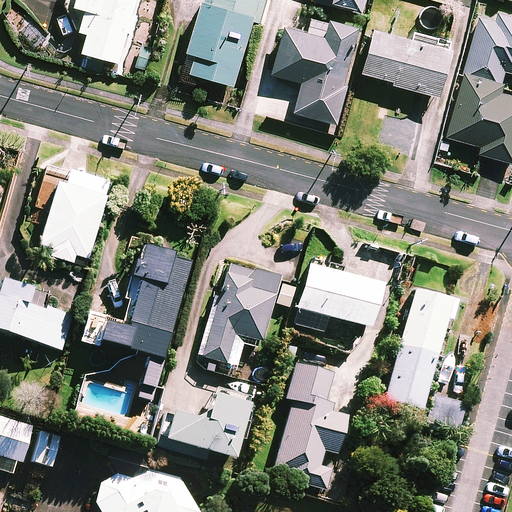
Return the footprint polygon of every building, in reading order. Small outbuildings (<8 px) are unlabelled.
[(134,0),(73,0),(73,3),(84,6),(78,28),(86,30),(81,50),(118,60),(126,30),(131,32),(136,13),(131,12),(134,0)] [(255,0),(207,0),(199,0),(186,50),(193,52),(188,71),(232,83),(255,0)] [(511,16),(495,11),(493,19),(478,15),(445,136),(480,145),(478,152),(511,161),(511,93),(498,90),(505,66),(511,68),(511,16)] [(356,24),(327,17),(323,35),(283,24),(271,72),(302,80),(294,112),(336,122),(345,83),(342,82),(356,24)] [(407,36),(371,27),(360,71),(392,79),(391,83),(437,94),(449,41),(408,32),(407,36)] [(144,69),(150,50),(132,44),(126,64),(144,69)] [(108,181),(64,169),(60,185),(54,183),(37,244),(51,247),(48,256),(71,262),(73,254),(87,258),(108,181)] [(186,256),(139,243),(136,258),(132,257),(127,274),(137,277),(125,322),(86,312),(78,341),(95,345),(97,339),(160,356),(186,256)] [(277,276),(226,262),(200,356),(224,363),(232,334),(259,341),(277,276)] [(323,326),(326,316),(364,326),(376,283),(306,264),(295,303),(291,317),(323,326)] [(47,293),(0,277),(0,329),(59,349),(70,316),(43,307),(47,293)] [(453,300),(413,288),(381,398),(417,408),(444,317),(448,318),(453,300)] [(158,364),(144,360),(138,383),(152,387),(158,364)] [(330,372),(294,362),(285,398),(291,400),(273,465),(296,471),(293,481),(323,489),(328,469),(317,466),(322,450),(334,453),(344,415),(321,409),(330,372)] [(199,379),(173,372),(162,411),(166,412),(159,436),(229,456),(244,402),(196,388),(199,379)] [(461,403),(432,395),(424,422),(454,430),(461,403)] [(17,422),(0,416),(0,453),(8,455),(17,422)] [(57,436),(34,429),(26,459),(48,466),(57,436)] [(131,477),(115,473),(98,483),(92,501),(98,511),(195,511),(196,511),(177,478),(149,470),(131,477)]
